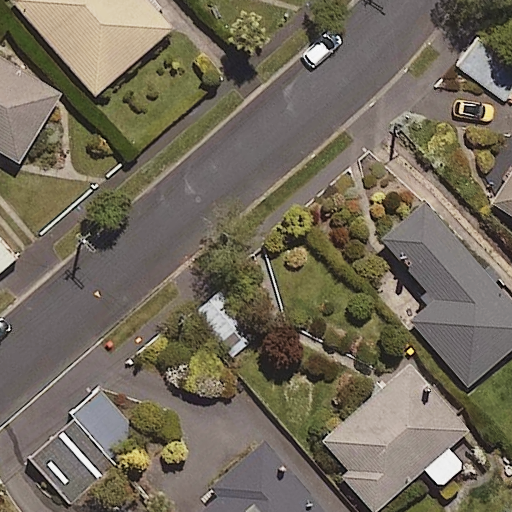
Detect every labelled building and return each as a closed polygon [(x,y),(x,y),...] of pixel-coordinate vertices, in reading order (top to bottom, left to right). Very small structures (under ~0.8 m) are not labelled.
[(16,0),(93,87),(172,17),(157,0),(16,0)] [(511,87),(511,63),(478,33),(457,57),(503,98),(511,87)] [(60,88),(0,47),(0,144),(15,155),(60,88)] [(511,161),(491,195),(511,208),(511,161)] [(511,339),(511,294),(421,191),(379,228),(432,289),(408,310),(467,379),(511,339)] [(0,265),(16,251),(0,233),(0,265)] [(464,419),(406,355),(322,432),(348,461),(341,468),(373,503),(421,459),(438,478),(462,456),(445,437),(464,419)] [(319,511),(258,439),(198,490),(207,500),(192,511),(319,511)]
